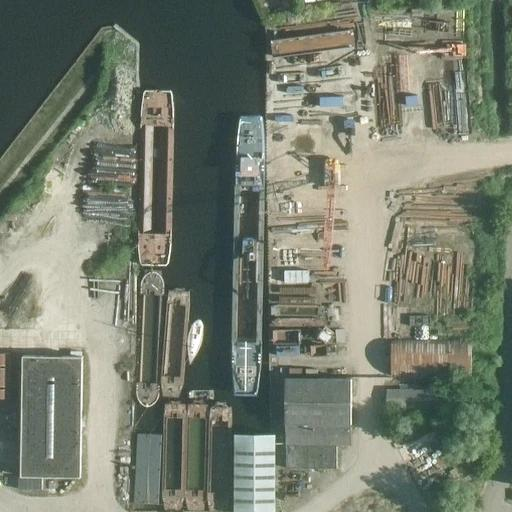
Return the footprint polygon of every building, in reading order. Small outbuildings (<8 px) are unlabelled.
[(392,377),(471,377),(472,343),(392,343),(392,377)] [(0,398),(10,399),(10,354),(0,353),(0,398)] [(83,357),(23,356),(21,476),(81,477),(83,357)] [(355,382),(289,381),(289,425),(290,425),(289,470),(339,471),(339,447),(353,447),(353,426),(354,426),(355,382)] [(445,390),(387,390),(387,409),(445,409),(445,390)]
